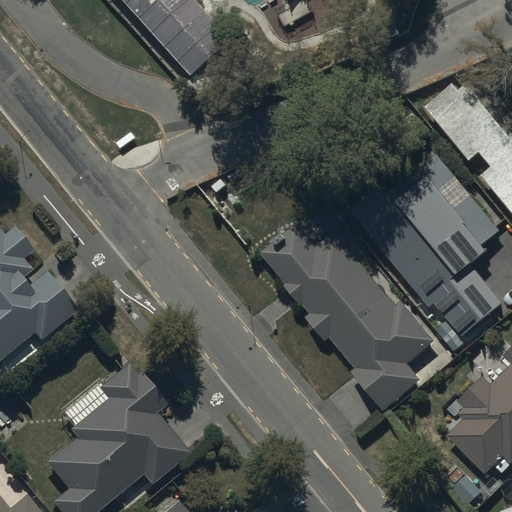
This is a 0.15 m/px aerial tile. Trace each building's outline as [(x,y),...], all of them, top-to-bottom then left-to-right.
[(193,0),(123,0),(195,80),(235,45),(193,0)] [(457,93),(428,116),(473,168),(482,160),(495,175),(484,185),(511,218),(511,144),(471,96),(464,101),(457,93)] [(429,315),(436,310),(463,345),(506,312),(476,273),(490,262),(484,254),(502,241),(472,202),(455,215),(442,197),(457,185),(436,158),(356,221),(429,315)] [(296,225),(259,257),(288,290),(284,293),(303,315),(305,314),(312,321),(306,326),(328,351),(331,347),(355,375),(351,379),(387,420),(425,388),(410,371),(438,347),(403,306),(398,311),(334,236),(318,250),(296,225)] [(0,369),(36,342),(42,349),(80,319),(48,278),(26,295),(21,288),(33,278),(25,267),(36,258),(16,232),(5,241),(0,234),(0,369)] [(511,471),(511,358),(506,365),(511,370),(511,373),(493,392),(485,384),(460,409),(466,415),(460,422),(464,426),(449,442),(488,480),(498,470),(505,477),(511,470),(511,471)] [(67,495),(52,508),(55,511),(107,511),(142,484),(151,494),(192,461),(159,421),(168,414),(141,380),(139,382),(131,372),(101,396),(96,390),(61,418),(74,434),(69,438),(75,445),(46,469),(67,495)] [(0,511),(33,511),(26,502),(14,511),(8,511),(0,501),(0,511)]
